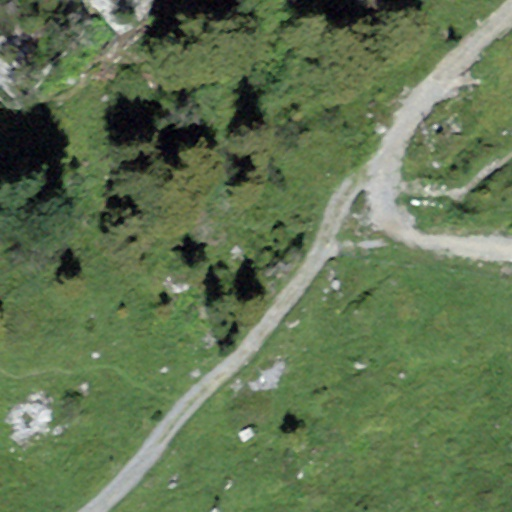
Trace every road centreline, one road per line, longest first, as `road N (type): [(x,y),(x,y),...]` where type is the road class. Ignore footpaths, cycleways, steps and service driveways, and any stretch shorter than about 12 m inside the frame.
road 1 (track): [(97,511),(325,248),(388,140)]
road 2 (track): [(388,140),(430,84),(511,10)]
